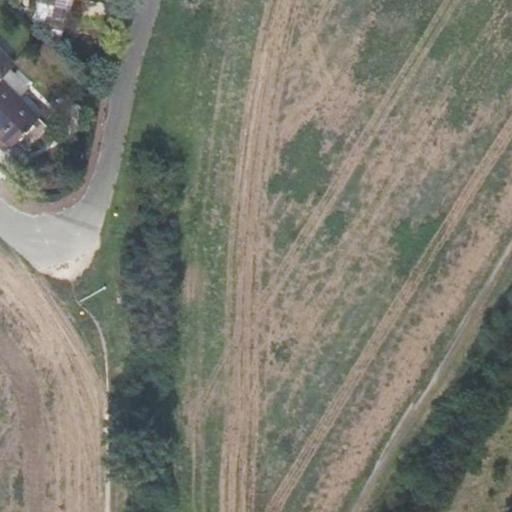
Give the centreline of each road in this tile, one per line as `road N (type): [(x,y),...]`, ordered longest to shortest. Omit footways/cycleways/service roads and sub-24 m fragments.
road 1 (track): [(348,511),(511,210)]
road 2 (residential): [(149,0),(98,200),(60,235),(26,228),(0,206)]
road 3 (track): [(60,235),(100,356),(110,511)]
